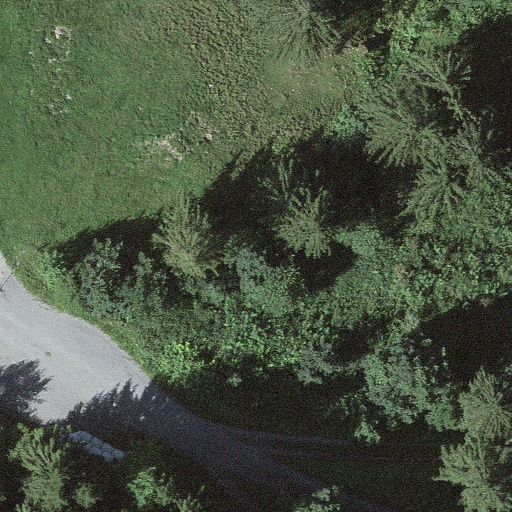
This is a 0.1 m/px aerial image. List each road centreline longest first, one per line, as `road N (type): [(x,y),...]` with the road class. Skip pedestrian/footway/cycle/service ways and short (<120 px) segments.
road 1 (track): [(151,420),(317,461),(511,457)]
road 2 (track): [(0,273),(37,340),(151,420)]
road 3 (track): [(337,511),(260,483),(151,420)]
